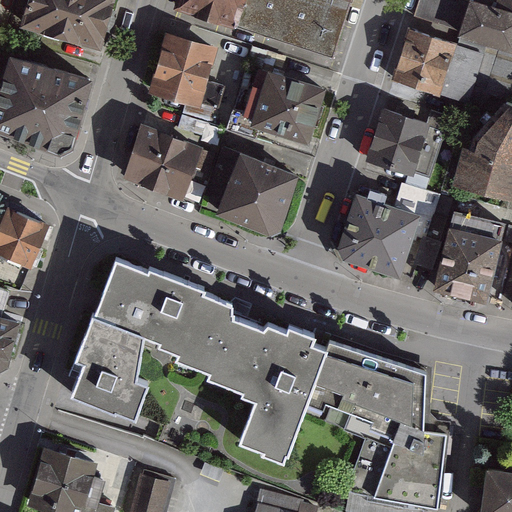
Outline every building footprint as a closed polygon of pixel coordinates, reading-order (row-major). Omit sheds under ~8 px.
[(114,0),(30,0),(22,28),(98,52),(114,0)] [(180,0),(178,8),(252,31),(261,0),(180,0)] [(261,0),(252,31),(339,59),(359,0),(261,0)] [(487,8),(461,0),(419,0),(414,18),(476,40),(487,8)] [(511,0),(489,0),(487,8),(476,40),(511,52),(511,0)] [(496,60),(409,32),(394,80),(481,108),(496,60)] [(221,54),(167,36),(149,89),(204,107),(209,93),(221,54)] [(91,80),(15,56),(0,102),(0,132),(68,156),(91,80)] [(324,91),(253,68),(247,87),(262,91),(254,116),(252,121),(264,125),(308,138),(324,91)] [(209,93),(204,107),(220,113),(225,99),(209,93)] [(463,136),(461,150),(511,162),(511,104),(505,103),(463,136)] [(188,106),(185,117),(206,124),(209,113),(188,106)] [(254,116),(237,110),(230,133),(258,142),(264,125),(252,121),(254,116)] [(433,126),(385,111),(369,160),(417,175),(433,126)] [(456,120),(437,114),(433,126),(417,175),(413,187),(432,193),(456,120)] [(185,117),(181,127),(203,134),(206,124),(185,117)] [(197,145),(145,127),(127,179),(180,196),(197,145)] [(227,174),(235,150),(219,146),(215,168),(227,174)] [(227,174),(216,208),(276,227),(282,224),(300,172),(235,150),(227,174)] [(511,195),(511,162),(461,150),(453,186),(511,200),(511,195)] [(419,215),(356,194),(336,252),(340,260),(398,279),(419,215)] [(52,230),(8,208),(0,231),(0,257),(30,271),(35,274),(52,230)] [(511,234),(457,224),(440,286),(501,302),(511,253),(511,234)] [(213,371),(239,297),(124,256),(96,308),(140,326),(186,346),(183,359),(213,371)] [(0,283),(22,289),(30,271),(0,257),(0,283)] [(0,285),(0,365),(1,365),(10,360),(21,316),(6,312),(11,289),(0,285)] [(359,345),(239,297),(213,371),(264,395),(245,442),(317,472),(345,389),(359,345)] [(140,326),(96,308),(71,365),(81,369),(70,396),(134,417),(145,390),(134,385),(140,326)] [(439,368),(359,345),(345,389),(365,395),(357,422),(391,432),(375,485),(441,505),(462,437),(435,428),(439,368)] [(109,461),(51,444),(34,504),(62,511),(94,511),(97,503),(109,461)] [(173,511),(183,481),(151,469),(137,511),(173,511)] [(511,511),(511,476),(495,474),(488,511),(511,511)] [(329,511),(260,493),(254,511),(329,511)] [(121,511),(97,503),(94,511),(121,511)]
